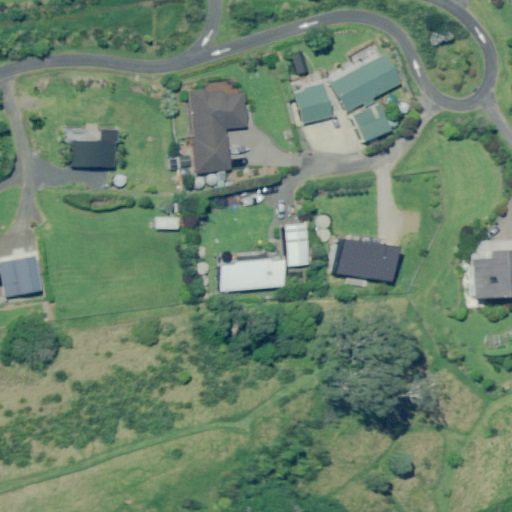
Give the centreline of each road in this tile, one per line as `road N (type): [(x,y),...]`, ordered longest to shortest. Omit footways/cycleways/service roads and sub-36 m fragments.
road 1 (residential): [(438,0),(471,22),(490,55),(487,86),(470,105),(435,96),(394,28),(366,16),(319,18),(195,57)]
road 2 (residential): [(195,57),(146,65),(60,58),(0,71)]
